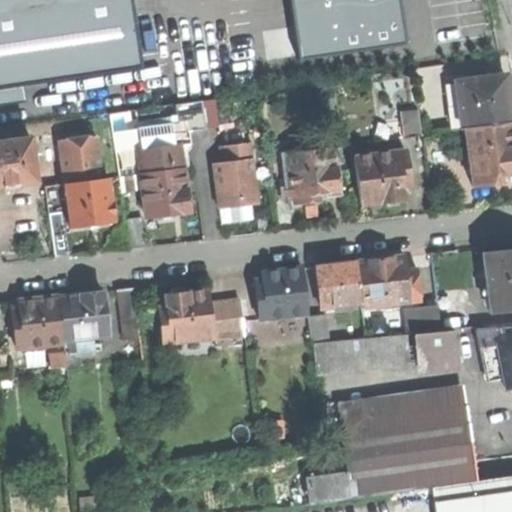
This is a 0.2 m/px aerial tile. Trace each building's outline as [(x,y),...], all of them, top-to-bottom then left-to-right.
[(0,0),(0,89),(141,68),(130,0),(0,0)] [(456,0),(350,0),(356,31),(460,18),(456,0)] [(461,129),(508,124),(506,101),(503,76),(484,78),(483,75),(467,77),(468,80),(455,81),(461,129)] [(188,144),(187,131),(205,129),(201,100),(174,103),(177,121),(136,126),(139,149),(135,150),(143,216),(164,213),(186,211),(178,145),(188,144)] [(401,138),(419,135),(415,110),(397,112),(401,138)] [(511,154),(511,147),(508,124),(461,129),(468,186),(504,182),(503,173),(511,172),(511,154)] [(109,134),(94,136),(98,166),(113,164),(109,134)] [(60,171),(98,166),(94,136),(56,141),(60,171)] [(0,141),(0,186),(1,186),(1,190),(8,189),(16,187),(16,183),(35,180),(28,137),(0,141)] [(247,206),(256,204),(248,145),(219,148),(221,164),(210,165),(216,209),(247,206)] [(321,190),(335,188),(329,149),(286,154),(290,186),(283,187),(284,196),(291,195),(292,203),(309,201),(323,199),(321,190)] [(351,157),(357,205),(370,204),(382,202),(383,205),(387,208),(396,207),(398,203),(398,201),(403,200),(401,186),(408,185),(403,150),(351,157)] [(76,175),(76,182),(84,181),(83,174),(76,175)] [(76,182),(62,184),(67,225),(88,223),(113,220),(108,178),(84,181),(76,182)] [(34,221),(46,220),(43,192),(32,193),(34,221)] [(248,221),(247,206),(216,209),(218,225),(234,223),(248,221)] [(138,218),(121,220),(125,249),(142,246),(138,218)] [(55,219),(46,220),(50,256),(67,255),(64,229),(56,230),(55,219)] [(511,250),(482,254),(488,310),(511,307),(511,250)] [(358,302),(358,307),(406,301),(403,271),(401,257),(376,260),(353,263),(358,302)] [(319,306),(358,302),(353,263),(332,265),(315,267),(319,306)] [(414,269),(403,271),(406,301),(418,300),(414,269)] [(257,319),(304,313),(298,270),(264,274),(257,275),(258,281),(253,282),(257,319)] [(161,343),(212,338),(208,304),(207,291),(193,292),(180,294),(180,289),(168,290),(169,295),(162,296),(164,307),(157,308),(161,343)] [(119,321),(135,319),(132,290),(116,292),(119,321)] [(89,339),(105,337),(100,293),(75,296),(56,298),(61,342),(89,339)] [(41,344),(61,342),(56,298),(31,301),(16,302),(17,309),(10,309),(14,347),(21,346),(41,344)] [(245,301),(208,304),(212,338),(248,334),(245,301)] [(419,307),(422,332),(438,330),(436,305),(419,307)] [(408,334),(414,333),(422,332),(419,307),(405,309),(408,334)] [(305,317),(308,344),(326,342),(323,315),(305,317)] [(137,339),(135,319),(119,321),(121,340),(137,339)] [(478,352),(482,351),(496,348),(496,345),(511,341),(511,323),(474,331),(478,352)] [(456,368),(451,329),(438,330),(422,332),(414,333),(418,372),(456,368)] [(261,332),(248,334),(250,350),(263,348),(261,332)] [(407,364),(403,334),(326,342),(308,344),(311,375),(407,364)] [(91,353),(89,339),(61,342),(63,353),(63,356),(91,353)] [(505,387),(511,385),(511,341),(496,345),(496,348),(482,351),(486,372),(502,369),(505,387)] [(42,351),(41,344),(21,346),(22,353),(42,351)] [(64,367),(63,356),(63,353),(46,355),(48,369),(64,367)] [(330,401),(333,425),(464,406),(461,383),(330,401)] [(344,499),(432,487),(475,481),(464,406),(333,425),(340,473),(344,499)] [(307,504),(344,499),(340,473),(303,478),(307,504)] [(432,487),(434,501),(511,489),(511,475),(475,481),(432,487)] [(435,511),(511,511),(511,489),(434,501),(435,511)]
